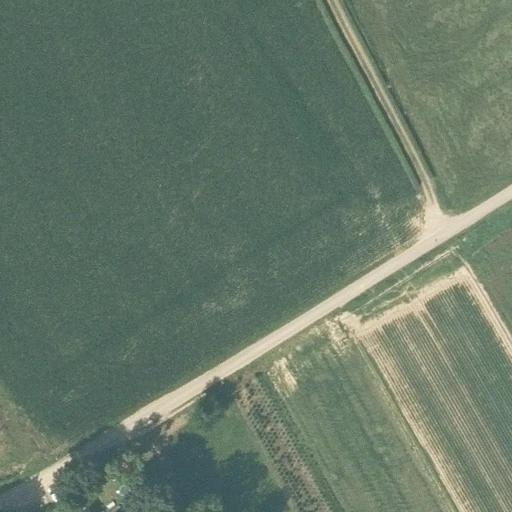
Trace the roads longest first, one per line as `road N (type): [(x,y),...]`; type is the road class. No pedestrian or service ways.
road 1 (unclassified): [(0,503),(511,192)]
road 2 (track): [(330,0),(417,168),(435,240)]
